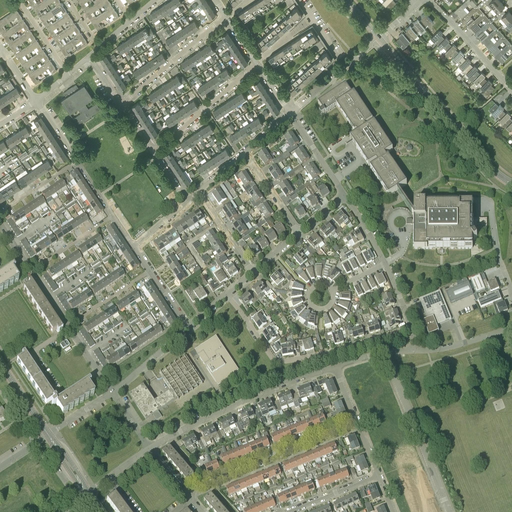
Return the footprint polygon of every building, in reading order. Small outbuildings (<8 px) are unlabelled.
[(40,17),(44,14),(43,11),(41,13),(39,10),(47,5),(43,0),(39,3),(33,7),(38,15),(40,17)] [(85,10),(89,7),(86,2),(88,0),(77,0),(78,0),(83,8),(85,10)] [(106,11),(112,7),(111,4),(108,0),(99,0),(95,3),(99,8),(104,4),(106,7),(104,8),(106,11)] [(173,9),(178,5),(174,0),(171,0),(168,2),(173,9)] [(198,8),(200,10),(209,4),(205,0),(204,0),(200,3),(197,5),(198,8)] [(263,9),(267,6),(263,0),(259,0),(258,1),(263,9)] [(461,18),(467,13),(464,8),(470,3),(473,7),(476,5),(472,0),(466,0),(454,11),(456,14),(457,13),(461,18)] [(489,4),(493,8),(500,1),(499,0),(492,0),(487,0),(485,3),(487,5),(489,4)] [(258,12),(263,9),(258,1),(253,4),(258,12)] [(492,22),(497,17),(504,11),(502,9),(505,6),(500,1),(493,8),(496,13),(489,19),(490,20),(492,22)] [(168,12),(173,9),(168,2),(164,5),(168,12)] [(62,16),(67,13),(66,11),(61,3),(60,3),(56,6),(50,10),(54,15),(61,10),(63,13),(61,14),(62,16)] [(91,20),(98,16),(96,14),(94,15),(92,12),(99,8),(95,3),(89,7),(85,10),(84,10),(90,18),(91,20)] [(207,13),(212,10),(209,4),(200,10),(202,13),(203,15),(207,13)] [(254,15),(258,12),(253,4),(248,7),(254,15)] [(163,15),(168,12),(164,5),(159,8),(163,15)] [(468,26),(474,20),(470,16),(476,11),(480,15),(483,12),(479,8),(477,5),(476,5),(473,7),(467,13),(461,18),(460,19),(463,21),(463,20),(468,26)] [(111,14),(114,20),(119,17),(117,15),(118,14),(112,6),(112,7),(106,11),(102,13),(105,18),(111,14)] [(249,18),(254,15),(248,7),(244,10),(249,18)] [(159,18),(163,15),(159,8),(154,11),(159,18)] [(299,18),(302,15),(297,8),(293,11),(289,14),(286,17),(292,24),(295,21),(299,18)] [(6,16),(9,21),(16,17),(18,19),(16,20),(18,23),(22,20),(21,18),(21,17),(16,9),(6,16)] [(46,27),(51,24),(50,22),(48,23),(46,20),(54,15),(50,10),(44,14),(40,17),(39,17),(45,25),(46,27)] [(210,18),(216,15),(212,10),(207,13),(203,15),(205,18),(208,15),(210,18)] [(244,21),(249,18),(244,10),(239,13),(244,21)] [(501,18),(505,22),(511,16),(511,14),(509,10),(506,13),(504,11),(497,17),(500,19),(501,18)] [(154,21),(159,18),(154,11),(149,15),(154,21)] [(475,33),(481,28),(477,23),(483,18),(487,22),(490,20),(489,19),(483,12),(480,15),(474,20),(468,26),(467,26),(469,29),(470,28),(475,33)] [(69,26),(74,23),(72,21),(73,21),(67,13),(62,16),(57,20),(60,25),(68,20),(69,23),(68,24),(69,26)] [(98,30),(103,27),(102,27),(104,26),(103,24),(101,25),(99,22),(105,18),(102,13),(98,16),(91,20),(96,28),(97,28),(98,30)] [(429,25),(433,22),(425,13),(421,16),(423,18),(419,21),(424,26),(427,23),(429,25)] [(2,33),(6,30),(5,28),(3,29),(1,27),(9,21),(6,16),(0,20),(0,31),(2,33)] [(288,28),(292,24),(286,17),(282,21),(288,28)] [(25,33),(29,30),(28,28),(28,27),(23,19),(22,20),(18,23),(12,26),(16,32),(21,28),(25,33)] [(424,26),(419,21),(417,19),(413,22),(415,24),(411,28),(416,33),(420,30),(421,31),(425,28),(424,26)] [(53,37),(58,34),(56,32),(54,33),(53,30),(60,25),(57,20),(51,24),(46,27),(51,35),(52,35),(53,37)] [(199,27),(198,26),(194,20),(190,23),(194,30),(199,27)] [(481,41),(487,35),(484,31),(490,26),(493,30),(497,27),(492,22),(490,20),(487,22),(481,28),(475,33),(474,34),(476,36),(477,35),(481,41)] [(284,31),(288,28),(282,21),(278,24),(284,31)] [(64,30),(67,35),(73,31),(74,34),(69,38),(70,40),(80,33),(79,31),(74,23),(69,26),(64,30)] [(189,33),(194,30),(190,23),(185,27),(189,33)] [(280,35),(284,31),(278,24),(274,28),(280,35)] [(8,43),(13,40),(12,38),(10,39),(8,37),(16,32),(12,26),(6,30),(2,33),(1,34),(7,42),(7,41),(8,43)] [(404,34),(410,41),(411,42),(415,39),(414,38),(417,35),(416,33),(411,28),(410,26),(406,29),(408,31),(404,34)] [(150,27),(147,29),(146,27),(141,30),(145,37),(147,40),(151,46),(153,45),(149,39),(152,37),(151,36),(155,34),(150,27)] [(185,37),(189,33),(185,27),(180,30),(185,37)] [(488,48),(494,43),(490,39),(496,33),(500,37),(503,35),(497,27),(493,30),(487,35),(481,41),(483,44),(483,43),(488,48)] [(170,46),(175,43),(165,28),(163,29),(169,37),(166,39),(170,46)] [(180,40),(175,33),(173,30),(171,32),(169,28),(167,30),(165,28),(175,43),(180,40)] [(276,38),(280,35),(274,28),(270,31),(276,38)] [(31,43),(36,40),(34,38),(35,38),(30,29),(29,30),(25,33),(19,36),(23,41),(30,37),(32,40),(30,41),(31,43)] [(313,39),(317,37),(311,29),(308,31),(306,33),(304,34),(301,36),(306,44),(309,42),(313,39)] [(60,47),(66,43),(65,40),(64,41),(62,38),(67,35),(64,30),(58,34),(53,37),(58,45),(60,47)] [(140,40),(145,37),(141,30),(136,34),(140,40)] [(180,40),(185,37),(180,30),(175,33),(180,40)] [(438,45),(444,38),(441,35),(442,33),(439,30),(431,38),(438,45)] [(272,42),(276,38),(270,31),(266,35),(272,42)] [(222,43),(225,41),(231,37),(227,32),(222,36),(224,39),(217,43),(219,45),(222,43)] [(410,41),(404,34),(402,32),(398,36),(400,37),(396,41),(401,46),(405,43),(406,45),(410,41)] [(70,40),(74,45),(81,40),(83,43),(81,44),(83,47),(87,44),(86,41),(81,33),(80,33),(70,40)] [(136,44),(140,40),(136,34),(131,37),(136,44)] [(268,46),(272,42),(266,35),(262,39),(268,46)] [(495,56),(501,50),(497,46),(503,41),(507,45),(510,42),(503,35),(500,37),(494,43),(488,48),(487,49),(490,51),(490,50),(495,56)] [(15,54),(21,49),(20,47),(17,49),(15,47),(23,41),(19,36),(13,40),(8,43),(8,44),(13,52),(14,51),(15,54)] [(301,47),(306,44),(301,36),(296,39),(301,47)] [(131,47),(136,44),(131,37),(126,40),(131,47)] [(225,48),(228,46),(234,43),(231,37),(225,41),(222,43),(223,46),(225,48)] [(446,51),(451,45),(448,42),(450,40),(446,37),(444,38),(438,45),(441,49),(443,47),(446,51)] [(263,49),(268,46),(262,39),(258,42),(263,49)] [(297,50),(301,47),(296,39),(292,42),(297,50)] [(38,53),(42,50),(41,48),(42,48),(36,40),(31,43),(26,46),(30,51),(36,47),(38,50),(36,51),(38,53)] [(67,57),(71,54),(70,52),(68,53),(66,50),(74,45),(70,40),(66,43),(60,47),(59,47),(65,55),(67,57)] [(122,43),(126,50),(128,53),(130,56),(132,55),(128,48),(131,47),(126,40),(122,43)] [(292,53),(297,50),(292,42),(287,45),(292,53)] [(497,58),(502,63),(511,54),(511,44),(510,42),(507,45),(501,50),(495,56),(494,56),(496,59),(497,58)] [(121,53),(126,50),(122,43),(117,46),(121,53)] [(232,51),(237,48),(234,43),(228,46),(232,51)] [(167,59),(162,52),(159,54),(155,48),(158,46),(157,44),(152,47),(155,52),(157,55),(162,62),(167,59)] [(205,47),(210,54),(215,51),(210,44),(205,47)] [(453,58),(458,52),(455,49),(457,47),(453,44),(451,45),(446,51),(445,52),(448,56),(450,54),(453,58)] [(288,56),(292,53),(287,45),(282,48),(288,56)] [(22,64),(26,61),(25,58),(23,60),(21,57),(30,51),(26,46),(21,49),(15,54),(20,62),(22,64)] [(205,57),(210,54),(205,47),(200,50),(205,57)] [(235,57),(241,53),(237,48),(232,51),(235,57)] [(283,59),(288,56),(282,48),(278,51),(283,59)] [(45,63),(49,60),(48,58),(43,50),(42,50),(38,53),(32,56),(36,62),(43,57),(45,60),(43,61),(45,63)] [(204,62),(202,59),(205,57),(200,50),(196,53),(200,60),(202,63),(204,62)] [(278,62),(283,59),(278,51),(273,54),(278,62)] [(460,65),(465,60),(462,56),(464,54),(460,51),(458,52),(453,58),(452,59),(455,63),(457,61),(460,65)] [(157,65),(162,62),(157,55),(155,52),(153,53),(150,55),(151,56),(152,59),(157,65)] [(328,63),(332,60),(326,52),(322,56),(318,59),(315,61),(322,69),(325,66),(328,63)] [(107,69),(113,65),(111,62),(114,60),(121,55),(120,53),(116,56),(112,58),(109,60),(104,64),(107,69)] [(195,63),(200,60),(196,53),(191,57),(195,63)] [(235,57),(237,59),(239,61),(244,58),(241,53),(235,57)] [(274,65),(278,62),(273,54),(269,58),(274,65)] [(104,64),(109,60),(106,55),(100,59),(104,64)] [(28,74),(33,71),(32,69),(30,70),(28,67),(36,62),(32,56),(26,61),(22,64),(21,64),(27,72),(28,74)] [(186,60),(191,66),(193,64),(195,63),(191,57),(186,60)] [(242,67),(248,63),(244,58),(239,61),(242,67)] [(466,73),(473,67),(469,63),(471,61),(467,58),(465,60),(460,65),(459,66),(462,69),(461,71),(465,75),(466,73)] [(157,65),(152,59),(148,62),(152,68),(157,65)] [(51,73),(56,70),(54,68),(55,68),(50,60),(49,60),(45,63),(39,67),(42,72),(50,67),(52,70),(50,71),(51,73)] [(186,70),(188,68),(190,71),(191,71),(193,69),(191,66),(186,60),(181,63),(186,70)] [(318,72),(322,69),(315,61),(311,65),(318,72)] [(152,68),(148,62),(146,63),(143,65),(147,72),(152,68)] [(110,74),(116,70),(113,65),(107,69),(110,74)] [(143,75),(147,72),(143,65),(138,68),(143,75)] [(313,76),(318,72),(311,65),(307,69),(313,76)] [(475,79),(480,74),(476,70),(478,68),(474,65),(473,67),(466,73),(470,77),(471,75),(475,79)] [(35,84),(40,81),(37,76),(42,72),(39,67),(33,71),(28,74),(33,82),(34,82),(35,84)] [(138,78),(143,75),(138,68),(133,71),(138,78)] [(221,81),(226,78),(222,71),(220,68),(217,70),(219,73),(217,75),(221,81)] [(231,75),(226,68),(222,71),(226,78),(231,75)] [(309,79),(313,76),(307,69),(303,72),(309,79)] [(114,79),(119,76),(116,70),(110,74),(114,79)] [(305,83),(309,79),(303,72),(299,76),(305,83)] [(482,86),(487,81),(483,77),(485,75),(481,72),(480,74),(475,79),(473,80),(477,84),(478,82),(482,86)] [(213,73),(212,73),(210,75),(212,78),(217,85),(221,81),(217,75),(215,76),(213,73)] [(117,84),(123,81),(126,78),(129,76),(128,74),(121,78),(119,76),(114,79),(117,84)] [(177,85),(182,82),(178,76),(173,79),(177,85)] [(301,87),(305,83),(299,76),(295,80),(301,87)] [(212,88),(217,85),(212,78),(207,81),(212,88)] [(173,89),(177,85),(173,79),(168,82),(173,89)] [(483,91),(481,93),(487,98),(490,94),(489,93),(494,88),(490,84),(492,82),(489,79),(487,81),(482,86),(480,87),(483,91)] [(254,84),(256,87),(257,89),(263,86),(259,80),(254,84)] [(297,90),(301,87),(295,80),(291,83),(297,90)] [(121,89),(126,86),(123,81),(117,84),(121,89)] [(202,84),(200,81),(199,82),(201,85),(198,87),(202,94),(207,91),(202,84)] [(207,91),(212,88),(207,81),(202,84),(207,91)] [(14,88),(11,82),(7,84),(11,90),(15,97),(20,94),(16,87),(14,88)] [(170,95),(172,98),(174,97),(170,90),(173,89),(168,82),(163,85),(168,92),(170,95)] [(293,94),(297,90),(291,83),(288,86),(293,94)] [(76,84),(63,93),(66,97),(60,100),(69,113),(77,108),(80,113),(73,118),(77,124),(81,121),(82,123),(92,116),(91,115),(100,109),(96,103),(88,108),(85,103),(92,98),(84,85),(78,88),(76,84)] [(159,88),(163,95),(168,92),(163,85),(159,88)] [(259,92),(260,94),(266,91),(263,86),(257,89),(254,91),(255,94),(259,92)] [(407,185),(406,184),(388,157),(386,159),(385,156),(393,151),(374,124),(372,125),(371,123),(373,121),(355,94),(354,94),(352,95),(346,86),(318,104),(323,111),(319,114),(321,117),(336,107),(354,133),(356,132),(358,135),(350,140),(369,167),(370,166),(372,168),(370,170),(389,197),(397,192),(412,214),(412,215),(414,217),(414,218),(414,219),(414,220),(411,220),(411,225),(414,225),(414,248),(472,248),(472,240),(473,240),(474,241),(477,239),(474,235),(473,236),(472,235),(470,235),(470,234),(472,234),(472,204),(414,204),(414,213),(399,191),(407,185)] [(154,92),(158,98),(160,97),(163,95),(159,88),(154,92)] [(10,100),(15,97),(11,90),(6,93),(10,100)] [(264,99),(269,96),(266,91),(260,94),(264,99)] [(158,103),(160,101),(158,98),(154,92),(149,95),(153,101),(156,100),(158,103)] [(242,102),(246,98),(242,92),(237,95),(242,102)] [(5,104),(10,100),(6,93),(1,97),(5,104)] [(237,105),(242,102),(237,95),(232,98),(237,105)] [(269,96),(264,99),(261,102),(262,104),(265,102),(267,105),(273,101),(269,96)] [(232,108),(237,105),(232,98),(228,101),(232,108)] [(194,100),(191,102),(189,103),(194,110),(198,107),(194,100)] [(227,111),(232,108),(228,101),(223,105),(227,111)] [(271,110),(276,106),(273,101),(267,105),(271,110)] [(135,112),(141,108),(138,103),(132,106),(135,112)] [(184,116),(180,109),(178,106),(175,103),(173,105),(177,111),(175,113),(179,119),(184,116)] [(189,113),(194,110),(189,103),(184,106),(189,113)] [(500,118),(505,113),(502,110),(504,108),(500,104),(498,106),(496,103),(492,107),(495,110),(492,113),(495,116),(497,115),(500,118)] [(218,108),(222,114),(227,111),(223,105),(218,108)] [(184,116),(189,113),(184,106),(180,109),(184,116)] [(274,115),(280,111),(276,106),(271,110),(274,115)] [(139,117),(144,113),(141,108),(135,112),(139,117)] [(213,111),(218,118),(222,114),(218,108),(213,111)] [(506,127),(511,120),(511,119),(509,117),(511,115),(507,111),(505,113),(500,118),(499,120),(502,123),(501,124),(505,128),(506,127)] [(142,122),(148,118),(146,115),(144,113),(139,117),(142,122)] [(179,119),(175,113),(170,116),(174,123),(179,119)] [(37,126),(43,121),(40,116),(33,121),(37,126)] [(174,123),(170,116),(167,117),(165,119),(170,126),(174,123)] [(263,123),(258,117),(254,120),(258,126),(263,123)] [(146,127),(151,123),(148,118),(142,122),(146,127)] [(258,126),(254,120),(249,123),(253,130),(258,126)] [(40,131),(47,126),(43,121),(37,126),(40,131)] [(149,132),(155,128),(153,126),(151,123),(146,127),(149,132)] [(209,133),(214,130),(210,123),(205,127),(209,133)] [(253,130),(249,123),(244,126),(248,133),(253,130)] [(25,136),(30,133),(25,126),(20,129),(25,136)] [(43,136),(50,131),(47,126),(40,131),(43,136)] [(228,128),(228,126),(225,129),(227,133),(230,131),(232,134),(230,136),(234,142),(239,139),(234,132),(232,130),(230,126),(228,128)] [(244,136),(248,133),(244,126),(239,129),(244,136)] [(204,136),(209,133),(205,127),(200,130),(204,136)] [(152,137),(158,133),(155,128),(149,132),(152,137)] [(20,139),(25,136),(20,129),(15,132),(20,139)] [(244,136),(239,129),(234,132),(239,139),(244,136)] [(195,133),(200,140),(202,143),(204,146),(206,145),(202,138),(204,136),(200,130),(195,133)] [(47,141),(53,136),(50,131),(43,136),(47,141)] [(15,143),(20,139),(15,132),(10,136),(15,143)] [(195,143),(200,140),(195,133),(190,136),(195,143)] [(288,143),(295,138),(292,133),(284,138),(288,143)] [(10,146),(15,143),(10,136),(5,139),(10,146)] [(50,146),(57,142),(53,136),(47,141),(50,146)] [(186,139),(190,146),(192,149),(194,152),(196,151),(194,147),(196,145),(195,143),(190,136),(186,139)] [(288,143),(292,148),(299,143),(295,138),(288,143)] [(185,149),(190,146),(186,139),(181,142),(185,149)] [(0,146),(3,151),(8,147),(3,140),(0,142),(0,146)] [(53,151),(60,146),(57,142),(50,146),(53,151)] [(57,156),(64,152),(60,146),(53,151),(57,156)] [(221,151),(226,158),(230,155),(226,148),(223,150),(221,151)] [(298,159),(306,154),(302,148),(295,153),(298,159)] [(211,168),(216,165),(212,158),(210,155),(208,151),(206,149),(204,151),(210,159),(207,161),(211,168)] [(258,155),(262,161),(269,156),(265,150),(258,155)] [(168,160),(173,156),(170,151),(164,155),(168,160)] [(221,161),(226,158),(221,151),(219,153),(216,155),(221,161)] [(60,161),(67,157),(64,152),(57,156),(60,161)] [(171,165),(177,161),(175,159),(181,154),(180,152),(176,154),(173,156),(168,160),(171,165)] [(274,164),(284,157),(282,155),(275,159),(271,154),(269,156),(262,161),(265,166),(272,161),(274,164)] [(298,159),(302,164),(309,159),(306,154),(298,159)] [(221,161),(216,155),(212,158),(216,165),(221,161)] [(272,176),(279,171),(282,170),(278,164),(285,160),(284,157),(274,164),(275,166),(268,171),(272,176)] [(47,170),(52,166),(48,159),(43,163),(47,170)] [(174,170),(183,164),(181,162),(180,159),(177,161),(171,165),(174,170)] [(206,171),(211,168),(207,161),(202,164),(206,171)] [(178,175),(183,172),(182,169),(188,165),(186,162),(183,164),(174,170),(178,175)] [(42,173),(47,170),(43,163),(38,166),(42,173)] [(202,174),(206,171),(202,164),(197,167),(202,174)] [(309,174),(316,169),(313,164),(305,169),(309,174)] [(37,176),(42,173),(38,166),(32,169),(37,176)] [(32,180),(37,176),(32,169),(27,173),(32,180)] [(309,174),(313,180),(314,182),(319,179),(317,177),(320,175),(316,169),(309,174)] [(73,180),(80,176),(76,171),(70,175),(73,180)] [(285,179),(283,177),(279,171),(272,176),(276,182),(278,180),(280,183),(285,179)] [(178,175),(181,180),(187,177),(185,174),(183,172),(178,175)] [(241,183),(249,178),(245,172),(242,175),(240,172),(235,176),(236,178),(238,177),(241,183)] [(27,183),(32,180),(27,173),(22,176),(27,183)] [(22,186),(27,183),(22,176),(17,179),(22,186)] [(76,186),(83,181),(80,176),(73,180),(76,186)] [(181,180),(185,186),(190,182),(188,179),(187,177),(181,180)] [(251,188),(250,188),(249,185),(253,183),(249,178),(241,183),(243,186),(242,187),(245,192),(251,188)] [(11,184),(15,191),(20,187),(16,181),(11,184)] [(66,188),(62,181),(57,184),(61,191),(62,193),(67,190),(66,188)] [(80,191),(86,186),(83,181),(76,186),(80,191)] [(283,192),(290,187),(286,182),(279,187),(283,192)] [(10,194),(15,191),(11,184),(5,187),(10,194)] [(56,194),(61,191),(57,184),(51,187),(56,194)] [(310,197),(307,200),(312,208),(316,205),(318,203),(313,195),(315,193),(312,188),(310,185),(306,188),(312,197),(310,198),(310,197)] [(83,196),(90,191),(86,186),(80,191),(83,196)] [(216,200),(223,195),(221,192),(223,191),(219,186),(214,189),(216,192),(212,194),(216,200)] [(324,186),(318,190),(317,191),(318,192),(323,199),(329,194),(324,186)] [(5,198),(10,194),(5,187),(0,191),(5,198)] [(51,198),(56,194),(51,187),(46,191),(51,198)] [(286,197),(288,196),(293,192),(290,187),(283,192),(286,197)] [(252,198),(260,193),(256,188),(252,190),(251,188),(245,192),(248,197),(250,196),(252,198)] [(46,201),(51,198),(46,191),(41,194),(46,201)] [(86,201),(93,196),(90,191),(83,196),(86,201)] [(256,207),(261,204),(259,201),(263,199),(260,193),(252,198),(254,202),(252,202),(256,207)] [(225,205),(230,202),(227,197),(225,198),(223,195),(216,200),(219,205),(223,203),(225,205)] [(90,206),(96,201),(93,196),(86,201),(90,206)] [(40,207),(46,204),(41,197),(36,200),(40,207)] [(35,211),(40,207),(36,200),(31,204),(35,211)] [(93,211),(100,206),(96,201),(90,206),(93,211)] [(226,216),(234,211),(232,208),(233,207),(230,202),(225,205),(226,208),(223,210),(226,216)] [(30,214),(35,211),(31,204),(26,207),(30,214)] [(262,214),(270,209),(266,204),(263,206),(261,204),(256,207),(259,212),(260,211),(262,214)] [(298,207),(299,208),(295,210),(300,218),(306,214),(303,210),(305,208),(303,204),(298,207)] [(96,216),(103,211),(100,206),(93,211),(96,216)] [(25,217),(30,214),(26,207),(21,210),(25,217)] [(274,229),(275,228),(271,222),(272,221),(271,220),(272,220),(270,217),(274,215),(270,209),(262,214),(264,217),(263,218),(272,230),(274,229)] [(20,221),(25,217),(21,210),(16,214),(20,221)] [(193,214),(199,223),(204,219),(198,211),(193,214)] [(235,221),(241,218),(237,212),(236,213),(234,211),(226,216),(230,221),(234,219),(235,221)] [(101,220),(107,217),(104,212),(98,216),(101,220)] [(337,216),(344,224),(348,220),(350,223),(353,221),(349,215),(346,217),(341,212),(337,216)] [(15,224),(20,221),(16,214),(11,217),(11,218),(13,221),(15,224)] [(83,224),(88,221),(84,214),(79,218),(83,224)] [(194,226),(199,223),(193,214),(188,217),(194,226)] [(335,226),(340,232),(342,230),(340,227),(344,224),(337,216),(333,220),(337,225),(335,226)] [(189,229),(194,226),(188,217),(183,221),(189,229)] [(78,228),(83,224),(79,218),(74,221),(78,228)] [(237,231),(244,226),(242,224),(244,222),(241,218),(235,221),(237,224),(233,226),(237,231)] [(73,231),(78,228),(74,221),(69,224),(73,231)] [(184,233),(189,229),(183,221),(178,224),(184,233)] [(341,234),(340,232),(335,226),(333,228),(328,223),(324,227),(331,235),(333,237),(336,234),(334,232),(335,231),(337,234),(339,235),(341,234)] [(68,234),(73,231),(69,224),(64,228),(68,234)] [(179,236),(184,233),(178,224),(173,228),(174,230),(179,236)] [(275,228),(274,229),(279,236),(285,232),(280,224),(275,228)] [(109,235),(116,231),(113,226),(106,230),(109,235)] [(246,237),(248,235),(251,233),(248,228),(246,229),(244,226),(237,231),(240,237),(244,234),(246,237)] [(263,237),(265,235),(271,243),(277,239),(271,230),(266,234),(261,227),(258,229),(263,237)] [(322,238),(327,243),(329,241),(327,239),(331,235),(324,227),(320,231),(324,236),(322,238)] [(63,238),(68,234),(64,228),(59,231),(63,238)] [(180,238),(179,236),(174,230),(169,233),(175,242),(180,238)] [(345,236),(349,242),(361,235),(358,231),(354,233),(352,230),(350,232),(345,236)] [(58,241),(63,238),(59,231),(54,234),(58,241)] [(112,240),(119,236),(116,231),(109,235),(112,240)] [(206,239),(204,240),(206,243),(208,242),(216,237),(212,231),(205,236),(206,239)] [(170,245),(175,242),(169,233),(164,237),(170,245)] [(47,239),(51,246),(56,242),(52,235),(47,239)] [(97,246),(102,242),(98,235),(93,239),(97,246)] [(324,245),(327,243),(322,238),(320,239),(315,235),(311,238),(318,246),(322,243),(324,245)] [(349,242),(351,247),(353,250),(359,246),(358,244),(364,240),(361,235),(349,242)] [(116,245),(123,241),(119,236),(112,240),(116,245)] [(165,249),(170,245),(164,237),(159,240),(165,249)] [(212,247),(219,242),(216,237),(208,242),(212,247)] [(257,242),(260,247),(262,250),(269,246),(264,238),(261,240),(259,237),(255,239),(257,242)] [(309,254),(312,256),(316,252),(314,250),(318,246),(311,238),(307,242),(311,247),(307,251),(309,254)] [(46,249),(51,246),(47,239),(42,242),(46,249)] [(92,249),(97,246),(93,239),(88,242),(92,249)] [(159,252),(165,249),(159,240),(154,243),(159,252)] [(119,250),(126,246),(123,241),(116,245),(119,250)] [(201,247),(203,245),(201,243),(200,244),(197,241),(192,245),(195,250),(201,247)] [(41,252),(46,249),(42,242),(37,245),(41,252)] [(87,252),(92,249),(88,242),(83,245),(87,252)] [(215,252),(223,247),(219,242),(212,247),(215,252)] [(36,256),(41,252),(37,245),(31,249),(32,249),(34,252),(35,255),(36,256)] [(82,256),(87,252),(83,245),(78,249),(82,256)] [(251,245),(248,247),(249,249),(254,257),(261,253),(255,245),(252,247),(251,245)] [(122,255),(129,251),(126,246),(119,250),(122,255)] [(214,256),(217,260),(219,260),(225,256),(224,254),(226,252),(223,247),(215,252),(217,255),(214,256)] [(126,260),(133,256),(129,251),(122,255),(126,260)] [(374,260),(374,259),(369,251),(367,253),(362,255),(367,263),(367,264),(372,262),(371,261),(374,260)] [(77,262),(82,259),(77,252),(72,255),(77,262)] [(309,254),(305,258),(300,253),(297,255),(304,263),(312,256),(309,254)] [(72,265),(77,262),(72,255),(67,258),(72,265)] [(293,272),(302,265),(304,263),(297,255),(293,259),(298,264),(293,268),(291,265),(288,267),(293,272)] [(364,264),(367,263),(362,255),(360,256),(356,258),(360,267),(360,268),(365,266),(364,264)] [(129,265),(136,261),(133,256),(126,260),(129,265)] [(225,256),(219,260),(222,264),(228,260),(225,256)] [(360,267),(356,258),(354,256),(352,258),(353,260),(349,262),(353,270),(354,271),(358,269),(358,268),(360,267)] [(170,267),(177,262),(174,257),(166,262),(170,267)] [(67,269),(72,265),(67,258),(62,262),(67,269)] [(214,275),(216,279),(222,287),(223,286),(222,284),(230,278),(223,267),(222,264),(219,260),(217,260),(218,261),(216,263),(220,268),(221,271),(214,275)] [(132,270),(139,266),(136,261),(129,265),(132,270)] [(321,277),(323,277),(325,267),(326,261),(322,261),(322,267),(315,267),(317,277),(317,278),(320,278),(321,277)] [(61,272),(67,269),(62,262),(57,265),(61,272)] [(173,273),(181,267),(177,262),(170,267),(173,273)] [(351,272),(353,270),(349,262),(346,263),(342,266),(346,274),(347,275),(351,273),(351,272)] [(56,275),(61,272),(57,265),(52,268),(56,275)] [(223,267),(230,278),(238,273),(233,265),(228,268),(227,265),(223,267)] [(327,278),(330,279),(334,270),(335,266),(332,265),(331,269),(325,267),(323,277),(323,278),(326,279),(327,278)] [(177,278),(186,271),(183,266),(181,267),(173,273),(177,278)] [(317,277),(315,267),(315,266),(312,266),(305,269),(306,271),(311,279),(311,280),(314,279),(314,278),(317,277)] [(0,291),(8,287),(18,280),(13,271),(15,270),(14,267),(0,276),(0,291)] [(51,279),(56,275),(52,268),(47,272),(47,273),(49,275),(51,278),(51,279)] [(120,279),(125,276),(120,269),(115,272),(120,279)] [(280,283),(290,275),(285,270),(282,272),(285,275),(282,278),(277,272),(273,275),(280,283)] [(333,281),(335,283),(342,276),(334,270),(330,279),(329,280),(332,282),(333,281)] [(181,284),(192,277),(187,271),(186,271),(177,278),(181,284)] [(308,281),(311,279),(306,271),(304,273),(304,272),(298,277),(306,284),(309,282),(308,281)] [(115,282),(120,279),(115,272),(110,275),(115,282)] [(110,286),(115,282),(110,275),(105,279),(110,286)] [(274,289),(277,286),(280,283),(273,275),(270,278),(275,284),(272,286),(268,282),(266,284),(270,290),(273,288),(274,289)] [(374,277),(375,278),(379,286),(379,287),(383,284),(386,283),(382,275),(379,276),(378,275),(374,277)] [(208,285),(208,284),(202,276),(199,278),(205,287),(208,285)] [(499,289),(495,278),(491,280),(492,282),(487,284),(487,282),(486,282),(486,280),(482,282),(480,276),(470,280),(476,294),(485,290),(489,288),(491,292),(499,289)] [(377,288),(379,286),(375,278),(372,280),(372,278),(367,281),(368,282),(372,290),(377,288)] [(451,304),(473,295),(466,278),(461,280),(463,286),(446,293),(451,304)] [(104,289),(110,286),(105,279),(100,282),(104,289)] [(216,279),(208,284),(208,285),(212,290),(214,289),(215,291),(222,287),(216,279)] [(63,329),(51,313),(31,281),(30,281),(28,283),(30,285),(23,289),(52,333),(57,330),(58,332),(63,329)] [(99,292),(104,289),(100,282),(95,286),(99,292)] [(147,292),(153,287),(150,282),(143,287),(147,292)] [(266,293),(270,290),(266,284),(263,286),(260,282),(256,286),(262,293),(264,291),(266,293)] [(291,292),(301,294),(301,291),(303,291),(303,288),(294,283),(291,282),(289,288),(292,289),(291,292)] [(370,291),(372,290),(368,282),(365,283),(365,282),(361,285),(365,294),(370,292),(370,291)] [(363,295),(365,294),(361,285),(359,287),(358,286),(354,288),(354,289),(359,297),(363,295)] [(94,296),(99,292),(95,286),(90,289),(94,296)] [(253,295),(257,301),(261,298),(259,295),(262,293),(256,286),(252,290),(255,294),(253,295)] [(150,297),(157,292),(153,287),(147,292),(150,297)] [(185,291),(193,302),(198,299),(200,301),(207,296),(201,287),(194,292),(191,288),(185,291)] [(88,300),(93,297),(88,290),(83,294),(88,300)] [(340,300),(341,300),(350,301),(350,291),(341,293),(341,296),(339,296),(340,300)] [(439,331),(438,330),(436,325),(451,319),(440,291),(419,299),(428,320),(423,321),(429,335),(439,331)] [(135,302),(140,299),(135,292),(130,295),(135,302)] [(153,302),(160,297),(157,292),(150,297),(153,302)] [(291,302),(301,300),(301,297),(302,297),(301,294),(291,292),(291,299),(291,302)] [(508,311),(507,309),(504,303),(503,303),(501,297),(500,298),(498,292),(479,300),(478,301),(481,308),(495,302),(500,315),(506,313),(505,312),(508,311)] [(253,304),(257,301),(253,295),(250,297),(247,293),(243,297),(249,304),(251,302),(253,304)] [(384,303),(392,300),(390,294),(386,296),(384,293),(378,296),(380,301),(383,300),(384,303)] [(82,304),(88,300),(83,294),(78,297),(82,304)] [(130,305),(135,302),(130,295),(125,299),(130,305)] [(77,307),(82,304),(78,297),(73,300),(77,307)] [(157,307),(163,302),(160,297),(153,302),(157,307)] [(246,306),(249,304),(243,297),(239,301),(247,310),(249,309),(246,306)] [(125,309),(130,305),(125,299),(120,302),(125,309)] [(72,310),(77,307),(73,300),(68,304),(70,307),(72,310)] [(294,311),(303,306),(302,304),(303,303),(301,300),(291,302),(293,308),(290,309),(291,313),(294,311)] [(338,306),(339,306),(345,310),(347,311),(349,304),(350,301),(341,300),(340,303),(338,302),(338,306)] [(384,312),(391,309),(390,307),(394,305),(392,300),(384,303),(381,304),(382,307),(384,312)] [(120,312),(125,309),(120,302),(115,305),(120,312)] [(160,312),(167,307),(163,302),(157,307),(160,312)] [(113,317),(118,313),(113,306),(108,310),(113,317)] [(298,316),(300,318),(306,312),(305,309),(306,308),(303,306),(294,311),(291,313),(293,317),(295,319),(298,316)] [(334,311),(335,311),(340,317),(342,318),(346,313),(344,312),(345,310),(339,306),(337,308),(336,308),(334,311)] [(163,317),(170,312),(167,307),(160,312),(163,317)] [(390,319),(398,316),(397,310),(392,312),(391,309),(384,312),(386,317),(389,316),(390,319)] [(108,320),(113,317),(108,310),(103,313),(108,320)] [(256,325),(264,320),(262,317),(265,315),(262,312),(264,311),(263,310),(257,314),(256,315),(257,317),(253,320),(256,325)] [(304,325),(306,327),(312,315),(310,314),(310,312),(307,311),(306,312),(300,318),(300,319),(305,322),(304,325)] [(329,314),(330,315),(334,324),(339,320),(338,319),(340,317),(335,311),(333,313),(331,312),(329,314)] [(167,322),(173,317),(170,312),(163,317),(167,322)] [(103,323),(108,320),(103,313),(98,317),(103,323)] [(312,325),(317,327),(318,317),(315,316),(316,315),(312,314),(312,315),(306,327),(311,328),(312,325)] [(331,324),(334,324),(330,315),(327,316),(326,315),(323,316),(323,317),(325,327),(331,325),(331,324)] [(398,316),(390,319),(387,320),(390,328),(397,325),(396,323),(400,321),(398,316)] [(98,327),(103,323),(98,317),(93,320),(98,327)] [(167,322),(170,327),(177,322),(173,317),(167,322)] [(372,324),(375,332),(380,331),(379,326),(382,325),(379,318),(374,320),(375,323),(372,324)] [(93,330),(98,327),(93,320),(88,323),(93,330)] [(265,329),(271,325),(273,324),(272,322),(270,323),(268,320),(265,322),(264,320),(256,325),(259,329),(263,327),(265,329)] [(370,334),(375,332),(372,324),(369,325),(368,322),(363,323),(365,330),(368,329),(370,334)] [(83,327),(84,328),(86,331),(88,334),(93,330),(88,323),(83,327)] [(356,329),(359,337),(364,336),(363,331),(365,330),(363,323),(358,325),(359,328),(356,329)] [(266,339),(273,334),(275,333),(272,329),(275,327),(273,324),(271,325),(265,329),(267,331),(263,334),(266,339)] [(162,332),(158,325),(153,329),(157,336),(162,332)] [(353,339),(359,337),(356,329),(353,330),(352,328),(350,329),(350,327),(347,328),(349,335),(352,334),(353,339)] [(344,343),(342,336),(346,335),(346,336),(349,335),(347,328),(344,329),(345,331),(339,333),(338,331),(336,332),(339,344),(344,343)] [(152,339),(157,336),(153,329),(147,332),(152,339)] [(147,342),(152,339),(147,332),(142,335),(147,342)] [(335,345),(339,344),(336,332),(333,332),(334,335),(328,337),(327,334),(324,335),(326,342),(329,341),(329,340),(333,339),(335,345)] [(274,344),(275,343),(281,339),(278,335),(275,337),(273,334),(266,339),(269,344),(272,341),(274,344)] [(142,346),(147,342),(142,335),(137,339),(142,346)] [(317,342),(320,341),(318,335),(315,336),(316,338),(306,341),(310,351),(314,349),(312,343),(317,341),(317,342)] [(142,346),(137,339),(136,336),(131,340),(132,342),(137,349),(142,346)] [(199,357),(219,386),(240,372),(216,336),(195,351),(190,354),(194,360),(195,359),(196,360),(199,357)] [(293,349),(295,349),(299,348),(298,347),(298,343),(297,341),(286,343),(286,346),(288,355),(293,354),(293,349)] [(305,352),(310,351),(306,341),(298,343),(298,347),(303,345),(305,352)] [(132,352),(137,349),(132,342),(127,345),(132,352)] [(282,356),(288,355),(286,346),(277,348),(276,346),(273,348),(276,353),(279,351),(279,350),(281,350),(282,356)] [(125,357),(130,354),(125,347),(120,350),(125,357)] [(120,360),(125,357),(120,350),(115,354),(120,360)] [(58,396),(55,398),(45,384),(24,352),(22,354),(24,356),(17,360),(46,404),(52,400),(55,403),(51,406),(53,408),(56,406),(62,414),(83,400),(94,393),(88,385),(91,383),(89,381),(60,400),(58,396)] [(115,364),(120,360),(115,354),(110,357),(115,364)] [(157,412),(158,411),(203,382),(187,356),(156,376),(158,380),(161,378),(171,391),(155,402),(143,384),(129,394),(132,399),(134,397),(136,399),(134,401),(146,419),(154,414),(157,418),(160,416),(157,412)] [(115,364),(110,357),(105,360),(107,363),(109,365),(110,367),(115,364)] [(328,390),(335,387),(332,381),(328,382),(327,379),(318,382),(319,386),(325,384),(328,390)] [(316,398),(319,397),(315,388),(311,389),(310,386),(304,388),(307,397),(309,397),(309,395),(314,393),(316,398)] [(335,387),(328,390),(330,396),(337,393),(335,387)] [(301,400),(307,397),(304,388),(297,390),(299,393),(295,394),(299,405),(303,404),(301,400)] [(299,407),(299,405),(295,394),(291,396),(290,393),(284,395),(288,405),(294,403),(295,408),(299,407)] [(277,406),(279,412),(281,417),(284,416),(282,410),(286,408),(285,406),(288,405),(284,395),(278,398),(279,401),(275,402),(277,406)] [(268,412),(274,410),(273,408),(274,408),(270,400),(264,403),(268,412)] [(337,411),(343,409),(341,402),(334,405),(337,411)] [(269,413),(268,412),(264,403),(258,405),(260,408),(256,410),(260,420),(263,418),(262,416),(269,413)] [(257,421),(260,420),(256,410),(252,412),(251,409),(245,411),(249,419),(255,416),(257,421)] [(343,409),(337,411),(339,418),(346,415),(343,409)] [(249,421),(249,419),(245,411),(239,414),(242,421),(242,422),(241,421),(238,423),(242,430),(245,429),(245,428),(251,426),(249,421)] [(321,425),(326,423),(324,416),(323,416),(322,415),(317,417),(321,425)] [(231,430),(236,428),(232,417),(226,420),(231,430)] [(315,427),(321,425),(317,417),(311,419),(315,427)] [(309,430),(315,427),(311,419),(306,422),(309,430)] [(231,431),(231,430),(226,420),(220,423),(224,431),(227,429),(228,432),(231,431)] [(303,432),(309,430),(306,422),(300,424),(303,432)] [(297,435),(303,432),(300,424),(294,426),(297,435)] [(207,429),(212,439),(214,438),(214,440),(219,437),(220,439),(223,438),(220,431),(216,433),(213,426),(207,429)] [(292,437),(297,435),(294,426),(288,429),(292,437)] [(201,432),(204,437),(203,438),(203,439),(201,441),(204,448),(207,452),(209,451),(207,449),(206,448),(208,447),(206,444),(211,442),(210,440),(212,439),(207,429),(201,432)] [(286,439),(292,437),(288,429),(283,431),(286,439)] [(280,442),(286,439),(283,431),(277,433),(280,442)] [(274,444),(280,442),(277,433),(271,436),(274,444)] [(195,445),(198,443),(194,436),(188,439),(192,446),(193,446),(194,449),(197,448),(195,445)] [(350,445),(357,442),(354,436),(348,438),(350,445)] [(261,440),(264,448),(270,446),(266,438),(261,440)] [(186,449),(187,449),(192,446),(188,439),(183,442),(184,445),(180,448),(183,451),(183,452),(190,459),(201,455),(200,452),(191,456),(185,450),(186,449)] [(258,451),(264,448),(261,440),(255,442),(258,451)] [(252,453),(258,451),(255,442),(249,445),(252,453)] [(357,442),(350,445),(353,451),(359,448),(357,442)] [(332,454),(338,452),(335,444),(329,446),(332,454)] [(247,456),(252,453),(249,445),(243,447),(247,456)] [(326,456),(332,454),(329,446),(323,448),(326,456)] [(191,471),(182,460),(170,447),(163,453),(175,467),(187,480),(194,474),(191,471)] [(241,458),(247,456),(243,447),(237,450),(241,458)] [(321,459),(326,456),(323,448),(317,451),(321,459)] [(235,460),(241,458),(237,450),(232,452),(235,460)] [(315,461),(321,459),(317,451),(312,453),(315,461)] [(229,463),(235,460),(232,452),(226,454),(229,463)] [(309,463),(315,461),(312,453),(306,455),(309,463)] [(223,465),(229,463),(226,454),(220,457),(223,465)] [(303,466),(309,463),(306,455),(300,458),(303,466)] [(352,465),(350,461),(354,460),(352,456),(346,459),(349,466),(352,465)] [(359,466),(366,463),(363,457),(354,461),(356,467),(359,466)] [(304,468),(303,466),(300,458),(294,460),(298,470),(299,471),(304,468)] [(293,473),(298,470),(294,460),(289,462),(292,470),(293,473)] [(214,472),(220,469),(217,461),(211,464),(214,472)] [(286,473),(292,470),(289,462),(283,465),(286,473)] [(366,463),(359,466),(361,472),(368,469),(366,463)] [(208,474),(214,472),(211,464),(205,466),(208,474)] [(276,477),(281,475),(278,467),(272,469),(276,477)] [(270,479),(276,477),(272,469),(267,471),(270,479)] [(340,471),(343,479),(349,477),(346,469),(340,471)] [(264,482),(270,479),(267,471),(261,474),(264,482)] [(337,481),(343,479),(340,471),(334,473),(337,481)] [(331,484),(337,481),(334,473),(329,476),(331,484)] [(258,484),(264,482),(261,474),(255,476),(258,484)] [(253,486),(258,484),(255,476),(249,478),(253,486)] [(326,486),(331,484),(329,476),(323,478),(326,486)] [(247,489),(253,486),(249,478),(244,481),(247,489)] [(320,488),(326,486),(323,478),(317,480),(320,488)] [(241,491),(247,489),(244,481),(238,483),(241,491)] [(306,484),(309,492),(315,490),(312,482),(306,484)] [(235,493),(241,491),(238,483),(232,486),(235,493)] [(303,494),(309,492),(306,484),(300,487),(303,494)] [(229,496),(235,493),(232,486),(226,488),(229,496)] [(371,495),(378,492),(375,486),(368,489),(371,495)] [(297,497),(303,494),(300,487),(294,489),(297,497)] [(292,499),(297,497),(294,489),(288,491),(292,499)] [(286,502),(292,499),(288,491),(283,494),(286,502)] [(378,492),(371,495),(373,501),(380,498),(378,492)] [(128,511),(125,507),(115,494),(106,500),(106,501),(114,511),(128,511)] [(226,511),(223,508),(211,494),(204,500),(214,511),(226,511)] [(280,504),(286,502),(283,494),(277,496),(277,497),(279,503),(280,504)] [(354,504),(359,501),(356,494),(350,496),(354,504)] [(348,506),(354,504),(350,496),(345,499),(348,506)] [(266,501),(270,509),(276,506),(275,505),(273,500),(272,498),(266,501)] [(342,509),(348,506),(345,499),(339,502),(342,509)] [(264,511),(270,509),(266,501),(261,503),(264,511)] [(337,511),(342,509),(339,502),(333,504),(337,511)] [(257,511),(261,511),(264,511),(261,503),(255,506),(257,511)]
